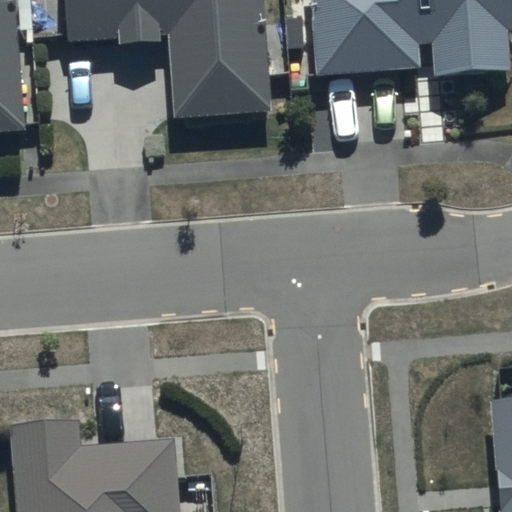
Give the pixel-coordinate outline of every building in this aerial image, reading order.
[(0,0),(0,120),(24,118),(14,0),(0,0)] [(270,109),(262,0),(65,0),(67,34),(111,31),(111,36),(164,33),(167,112),(270,109)] [(309,0),(313,63),(313,67),(420,64),(419,43),(428,43),(429,70),(505,68),(504,31),(510,31),(509,0),(309,0)] [(511,511),(511,411),(495,413),(502,511),(511,511)] [(81,433),(15,437),(20,511),(184,511),(180,448),(83,455),(81,433)]
